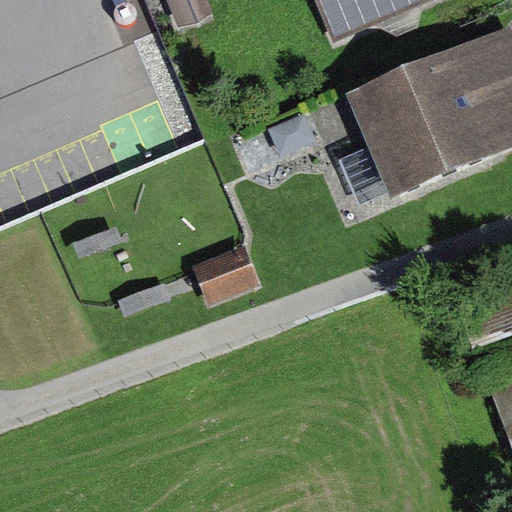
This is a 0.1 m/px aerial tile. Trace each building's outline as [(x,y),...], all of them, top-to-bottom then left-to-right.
[(169,0),(183,31),(217,17),(209,0),(169,0)] [(313,0),(335,49),(450,0),(313,0)] [(511,42),(357,110),(399,205),(511,156),(511,42)] [(195,273),(209,311),(261,291),(246,253),(195,273)] [(511,296),(465,315),(479,352),(511,339),(511,296)] [(511,437),(511,387),(496,393),(511,437)]
